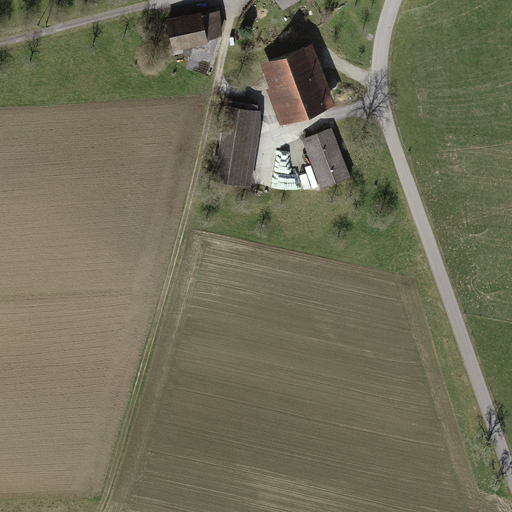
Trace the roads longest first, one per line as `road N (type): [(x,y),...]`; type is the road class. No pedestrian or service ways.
road 1 (track): [(241,0),(99,511)]
road 2 (residential): [(511,474),(381,97),(394,0)]
road 3 (track): [(0,44),(202,0)]
